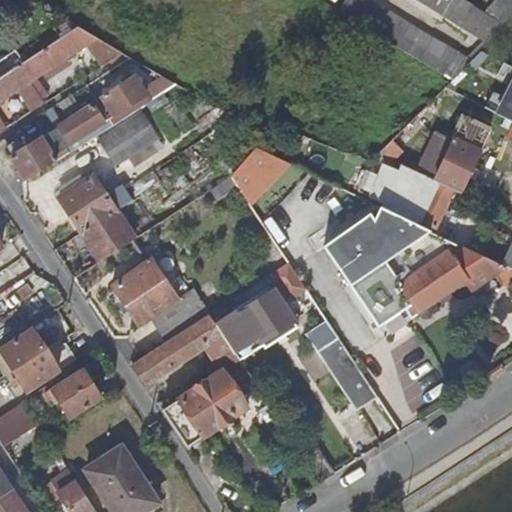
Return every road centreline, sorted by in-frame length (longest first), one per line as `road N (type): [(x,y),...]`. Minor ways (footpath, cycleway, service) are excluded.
road 1 (residential): [(0,189),(213,511)]
road 2 (unknown): [(423,448),(272,186)]
road 3 (tertiary): [(511,394),(320,511)]
